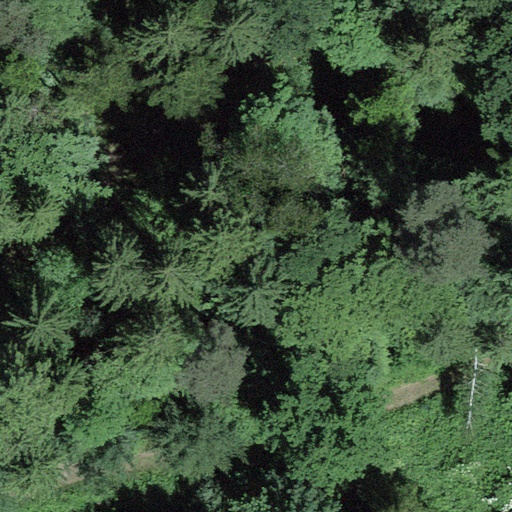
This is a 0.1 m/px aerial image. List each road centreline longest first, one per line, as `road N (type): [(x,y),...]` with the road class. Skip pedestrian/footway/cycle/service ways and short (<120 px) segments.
road 1 (track): [(511,371),(288,442),(24,511)]
road 2 (track): [(375,0),(0,263)]
